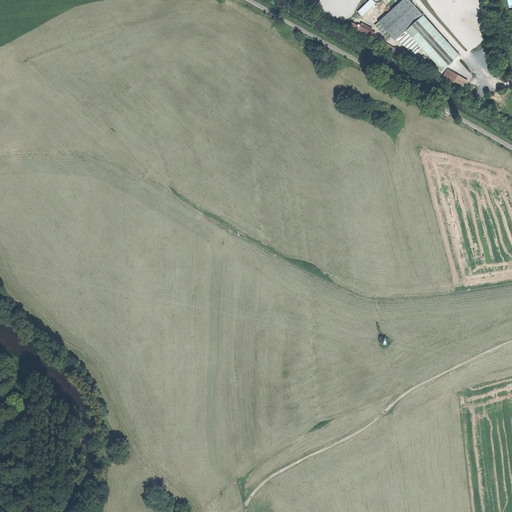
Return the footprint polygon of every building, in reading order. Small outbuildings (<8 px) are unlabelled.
[(372,0),(369,0),(357,12),(362,16),(375,3),(372,0)] [(404,0),(378,23),(395,42),(407,32),(423,17),(415,8),(408,0),(404,0)] [(458,56),(423,17),(407,32),(442,71),(458,56)] [(372,32),(374,29),(361,23),(359,27),(351,22),(349,28),(373,39),(376,34),(372,32)] [(463,91),(469,81),(447,69),(442,78),(463,91)]
